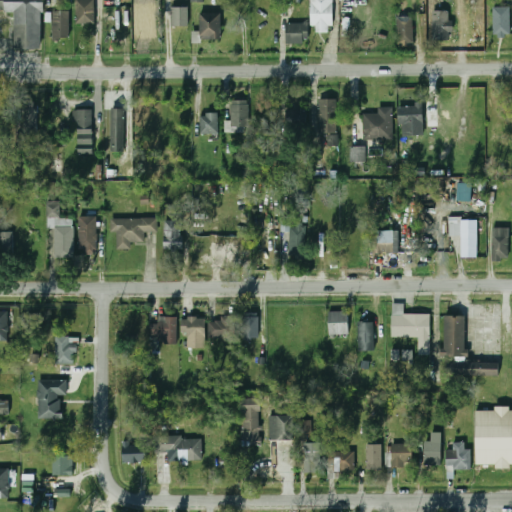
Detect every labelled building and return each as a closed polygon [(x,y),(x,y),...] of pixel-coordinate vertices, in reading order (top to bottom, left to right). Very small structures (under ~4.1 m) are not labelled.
[(15,49),(42,49),(42,0),(5,0),(5,12),(15,12),(15,49)] [(76,0),(76,24),(94,24),(94,0),(76,0)] [(328,26),(333,26),(333,0),(310,0),(310,33),(328,33),(328,26)] [(172,7),(171,26),(189,27),(189,8),(172,7)] [(510,8),(493,8),(493,37),(510,37),(510,8)] [(52,39),(69,39),(69,11),(52,11),(52,39)] [(452,40),(452,11),(433,11),(433,40),(452,40)] [(199,14),(199,40),(221,40),(221,14),(199,14)] [(413,17),(397,17),(397,45),(414,45),(413,17)] [(309,44),(309,23),(286,23),(286,44),(309,44)] [(336,134),(336,100),(318,100),(318,134),(336,134)] [(230,101),(230,127),(248,127),(248,101),(230,101)] [(400,106),(400,136),(424,136),(424,106),(400,106)] [(363,141),(392,141),(392,107),(377,107),(377,114),(363,114),(363,141)] [(22,110),(22,135),(38,135),(38,110),(22,110)] [(93,155),(93,110),(74,110),(74,155),(93,155)] [(111,110),(111,153),(126,153),(126,110),(111,110)] [(281,110),(281,131),(305,131),(305,110),(281,110)] [(201,134),(219,134),(219,114),(201,113),(201,134)] [(328,135),(328,146),(338,146),(338,134),(328,135)] [(350,162),(366,162),(366,146),(350,146),(350,162)] [(458,201),(472,202),(473,183),(458,183),(458,201)] [(308,207),(308,196),(294,197),(295,208),(308,207)] [(54,227),(54,258),(73,258),(73,219),(59,219),(59,202),(46,202),(46,227),(54,227)] [(280,232),(289,232),(289,258),(305,259),(305,227),(290,226),(290,216),(280,216),(280,232)] [(95,217),(79,217),(79,252),(95,252),(95,217)] [(117,233),(117,250),(132,250),(132,242),(145,242),(145,233),(156,233),(156,219),(110,219),(110,233),(117,233)] [(164,250),(183,250),(183,221),(164,221),(164,250)] [(460,257),(477,257),(477,221),(460,221),(460,257)] [(492,228),(492,261),(510,261),(510,228),(492,228)] [(397,253),(397,231),(372,231),(372,253),(397,253)] [(13,232),(0,232),(0,256),(13,256),(13,232)] [(8,311),(0,311),(0,340),(9,341),(8,311)] [(348,335),(348,311),(329,311),(329,335),(348,335)] [(391,337),(418,337),(418,355),(430,355),(430,314),(391,314),(391,337)] [(177,316),(156,316),(156,344),(177,344),(177,316)] [(258,338),(258,316),(241,316),(241,338),(258,338)] [(465,357),(465,316),(443,316),(443,357),(465,357)] [(187,333),(187,348),(205,348),(205,318),(181,318),(181,333),(187,333)] [(209,337),(233,337),(233,319),(209,319),(209,337)] [(375,322),(358,322),(358,351),(375,351),(375,322)] [(55,337),(55,365),(76,365),(76,337),(55,337)] [(413,361),(413,350),(403,350),(403,361),(413,361)] [(447,362),(447,377),(499,377),(499,362),(447,362)] [(65,380),(37,380),(37,418),(65,418),(65,380)] [(260,444),(260,399),(241,399),(241,444),(260,444)] [(0,416),(8,416),(8,400),(0,400),(0,416)] [(476,467),(511,466),(511,410),(476,410),(476,467)] [(280,421),(280,434),(292,434),(292,421),(280,421)] [(310,434),(310,422),(298,422),(298,434),(310,434)] [(441,466),(441,433),(425,433),(425,466),(441,466)] [(168,462),(202,461),(201,437),(154,437),(154,453),(168,453),(168,462)] [(123,463),(147,463),(147,443),(123,443),(123,463)] [(321,443),(304,443),(304,472),(321,472),(321,443)] [(391,468),(411,468),(411,444),(391,444),(391,468)] [(365,469),(381,469),(381,445),(365,445),(365,469)] [(470,445),(446,445),(446,471),(470,471),(470,445)] [(326,472),(354,472),(354,451),(326,451),(326,472)] [(73,456),(51,456),(51,475),(73,475),(73,456)] [(235,457),(220,456),(219,468),(234,468),(235,457)] [(0,498),(10,499),(9,468),(0,468),(0,498)] [(70,489),(58,489),(58,497),(70,497),(70,489)]
